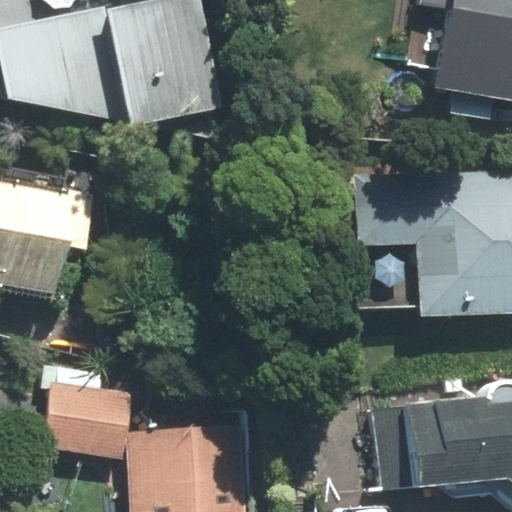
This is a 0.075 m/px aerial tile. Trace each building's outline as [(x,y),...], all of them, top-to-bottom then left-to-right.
[(511,0),(435,0),(421,92),(511,107),(511,0)] [(169,12),(0,49),(0,109),(108,124),(111,137),(192,120),(169,12)] [(511,316),(511,183),(346,188),(348,253),(405,251),(407,320),(511,316)] [(57,221),(0,208),(0,297),(40,306),(57,221)] [(117,406),(46,394),(36,452),(107,464),(117,406)] [(511,408),(397,422),(406,493),(511,480),(511,408)] [(232,511),(228,443),(120,449),(123,511),(232,511)]
